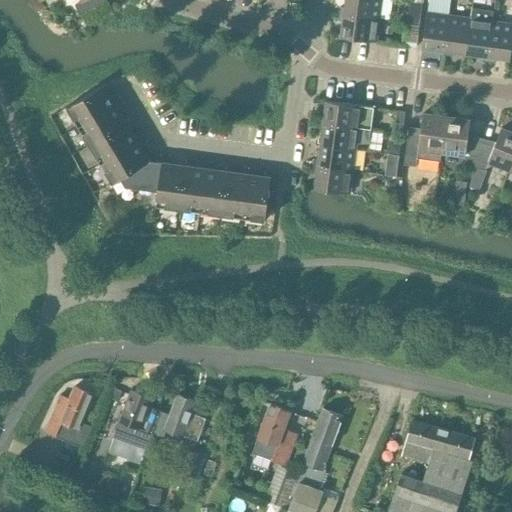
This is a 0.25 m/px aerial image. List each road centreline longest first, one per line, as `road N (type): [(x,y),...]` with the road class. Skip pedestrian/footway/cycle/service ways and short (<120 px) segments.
road 1 (unclassified): [(0,435),(30,385),(59,358),(115,348),(339,364),(511,401)]
road 2 (residential): [(122,80),(163,146),(286,160),(308,55)]
road 3 (residential): [(511,93),(418,82),(308,55)]
road 4 (residential): [(308,55),(283,33),(165,0)]
